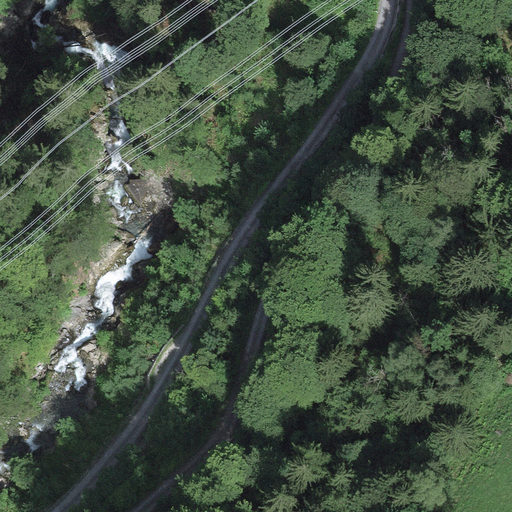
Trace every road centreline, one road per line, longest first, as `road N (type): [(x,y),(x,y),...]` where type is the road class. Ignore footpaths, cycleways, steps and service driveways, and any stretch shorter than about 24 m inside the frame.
road 1 (track): [(390,0),(374,47),(243,219),(157,393),(116,453),(60,511)]
road 2 (track): [(411,0),(400,58),(352,164),(285,256),(226,396),(187,455),(133,511)]
road 3 (track): [(187,455),(226,434),(266,375),(328,313),(511,172)]
road 4 (track): [(384,98),(418,68),(452,0)]
